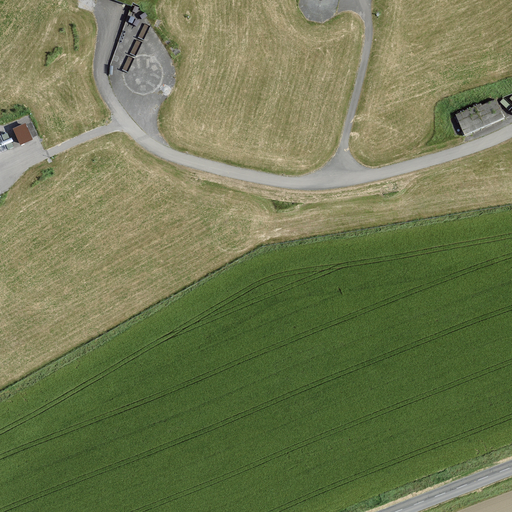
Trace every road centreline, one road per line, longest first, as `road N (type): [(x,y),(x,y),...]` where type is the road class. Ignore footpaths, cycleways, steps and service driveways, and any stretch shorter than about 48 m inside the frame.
road 1 (unclassified): [(340,182),(270,180),(199,163),(147,139),(108,97),(105,4),(41,5),(0,19)]
road 2 (unclassified): [(340,182),(368,47),(366,0)]
road 3 (unclassified): [(511,129),(340,182)]
road 4 (tertiary): [(395,511),(511,467)]
